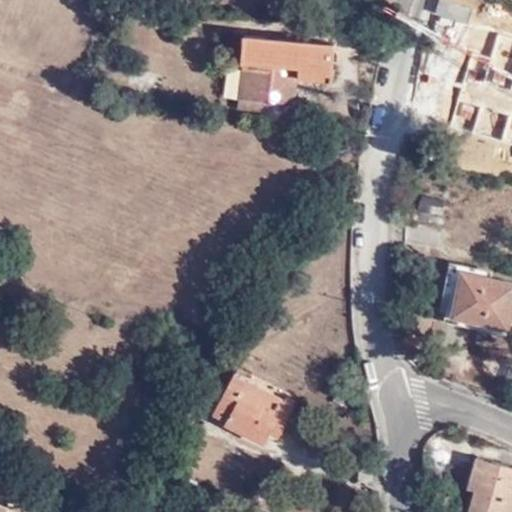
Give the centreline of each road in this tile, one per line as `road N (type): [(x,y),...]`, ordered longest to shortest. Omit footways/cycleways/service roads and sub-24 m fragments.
road 1 (residential): [(422,0),(378,191),(375,302),(391,392)]
road 2 (residential): [(511,428),(391,392)]
road 3 (residential): [(391,392),(402,450),(400,511)]
